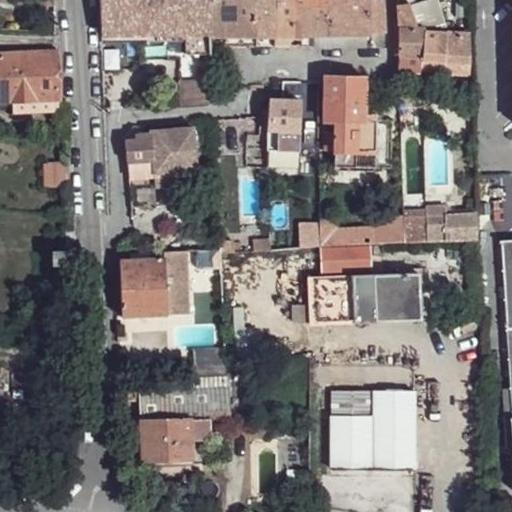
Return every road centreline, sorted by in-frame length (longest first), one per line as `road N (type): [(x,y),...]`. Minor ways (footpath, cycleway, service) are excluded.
road 1 (residential): [(91,229),(105,229),(117,216),(118,122),(235,107),(241,74),(267,63),(381,66),(392,51),(389,0)]
road 2 (residential): [(89,511),(97,476),(91,229)]
road 3 (residential): [(91,229),(79,0)]
